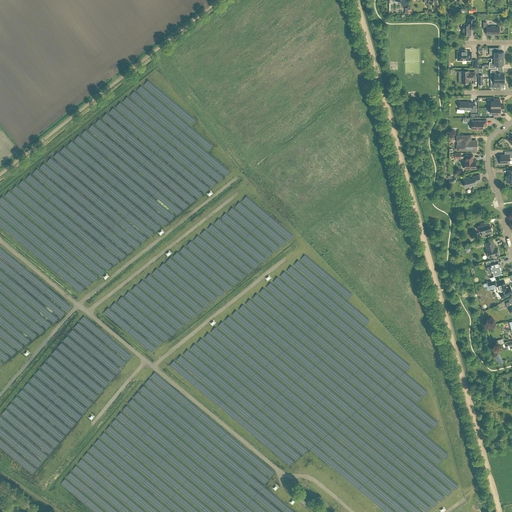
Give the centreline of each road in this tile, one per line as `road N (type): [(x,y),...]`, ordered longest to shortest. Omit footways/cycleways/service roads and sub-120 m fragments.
road 1 (track): [(355,0),(498,511)]
road 2 (unclassified): [(0,172),(216,0)]
road 3 (residential): [(511,254),(487,166),(489,137),(511,121)]
